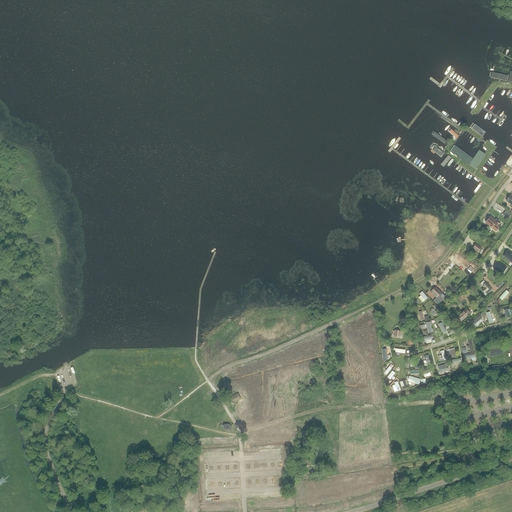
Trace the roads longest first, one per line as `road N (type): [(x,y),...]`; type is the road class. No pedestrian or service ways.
road 1 (track): [(306,511),(311,502),(369,485),(349,315)]
road 2 (unclassified): [(351,511),(511,459)]
